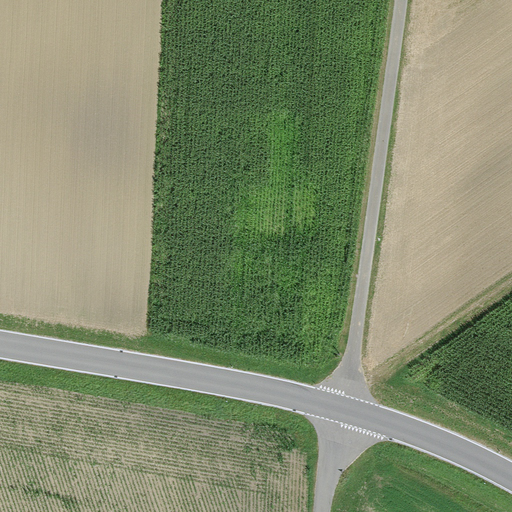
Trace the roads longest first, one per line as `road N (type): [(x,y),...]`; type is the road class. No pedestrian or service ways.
road 1 (tertiary): [(511,477),(339,407),(0,343)]
road 2 (track): [(320,511),(397,0)]
road 3 (track): [(511,281),(343,390)]
